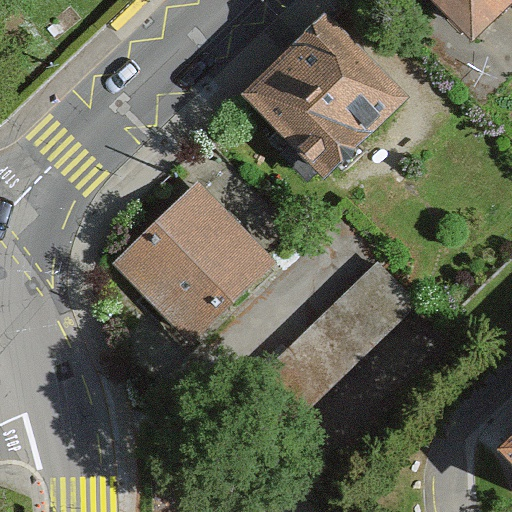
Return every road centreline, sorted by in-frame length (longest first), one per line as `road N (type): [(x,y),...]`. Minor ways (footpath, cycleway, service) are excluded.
road 1 (residential): [(0,220),(237,0)]
road 2 (residential): [(58,404),(0,296)]
